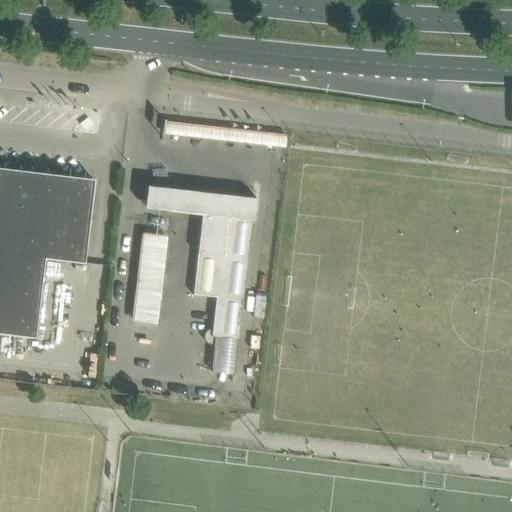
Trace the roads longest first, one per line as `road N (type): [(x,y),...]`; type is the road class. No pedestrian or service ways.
road 1 (unclassified): [(117,94),(511,142)]
road 2 (secondary): [(157,46),(511,74)]
road 3 (secondary): [(511,24),(375,21),(196,0)]
road 4 (secondary): [(0,29),(157,46)]
